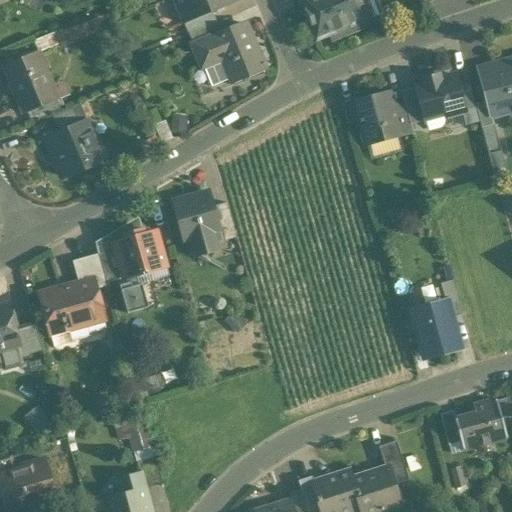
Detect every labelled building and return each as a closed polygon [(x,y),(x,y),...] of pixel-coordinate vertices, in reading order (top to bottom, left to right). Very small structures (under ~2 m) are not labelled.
[(235,0),(174,0),(184,24),(212,13),(236,3),(235,0)] [(299,0),(316,40),(331,34),(325,18),(343,11),(351,31),(370,23),(360,0),(299,0)] [(212,13),(184,24),(189,35),(217,24),(217,23),(212,13)] [(63,45),(98,29),(93,18),(58,34),(63,45)] [(217,23),(217,24),(189,35),(193,46),(231,30),(227,19),(217,23)] [(231,30),(193,46),(202,68),(203,67),(211,87),(231,79),(231,80),(263,67),(245,25),(231,30)] [(56,33),(34,42),(38,53),(61,44),(56,33)] [(38,53),(4,67),(23,114),(58,100),(38,53)] [(511,59),(477,69),(486,102),(487,106),(509,100),(511,110),(511,59)] [(454,75),(439,80),(438,76),(422,80),(423,84),(415,86),(415,88),(424,121),(425,122),(426,126),(427,126),(427,127),(444,122),(443,117),(464,111),(454,75)] [(415,88),(401,92),(406,108),(410,125),(424,121),(415,88)] [(389,93),(354,103),(365,145),(400,136),(394,112),(389,93)] [(486,102),(475,105),(481,128),(492,125),(487,106),(486,102)] [(80,105),(52,117),(60,134),(87,123),(80,105)] [(406,108),(394,112),(400,136),(412,132),(410,125),(406,108)] [(60,134),(47,139),(63,177),(103,160),(88,123),(60,134)] [(492,125),(481,128),(488,155),(501,152),(494,125),(492,125)] [(501,152),(488,155),(494,177),(507,174),(501,152)] [(208,193),(173,203),(184,242),(190,240),(195,257),(217,251),(215,244),(221,243),(218,232),(220,232),(213,207),(208,193)] [(226,203),(213,207),(220,232),(218,232),(221,243),(236,238),(226,203)] [(143,231),(129,234),(127,226),(110,236),(113,245),(122,279),(126,279),(127,284),(119,287),(127,314),(148,308),(142,285),(139,286),(136,276),(139,275),(140,278),(151,275),(150,272),(166,267),(156,233),(144,236),(143,231)] [(122,279),(113,245),(96,249),(98,255),(106,284),(122,279)] [(98,255),(73,262),(79,285),(93,281),(96,290),(107,287),(106,284),(98,255)] [(79,285),(62,290),(62,288),(39,295),(54,348),(72,343),(69,331),(104,321),(96,290),(93,281),(79,285)] [(453,281),(440,284),(445,302),(446,301),(451,319),(462,315),(453,281)] [(445,302),(412,311),(425,359),(459,349),(451,319),(446,301),(445,302)] [(8,305),(0,307),(0,351),(17,347),(19,347),(15,332),(8,305)] [(35,326),(15,332),(19,347),(17,347),(21,358),(43,351),(35,326)] [(511,418),(511,412),(508,397),(496,401),(502,422),(511,418)] [(496,401),(473,407),(476,415),(454,421),(457,431),(460,441),(463,450),(506,438),(502,422),(496,401)] [(40,405),(25,414),(36,432),(51,423),(40,405)] [(452,414),(441,417),(446,435),(457,431),(454,421),(452,414)] [(457,431),(446,435),(449,444),(460,441),(457,431)] [(394,441),(381,445),(388,467),(388,468),(401,464),(394,441)] [(11,456),(0,459),(0,472),(14,468),(11,456)] [(155,458),(137,463),(139,473),(144,490),(146,490),(163,485),(155,458)] [(14,468),(0,472),(0,491),(5,511),(17,511),(56,501),(44,460),(14,468)] [(388,467),(373,472),(374,474),(352,482),(361,510),(360,511),(380,511),(400,505),(391,478),(404,474),(401,464),(388,468),(388,467)] [(335,479),(313,486),(317,500),(305,504),(307,511),(315,511),(320,510),(320,511),(341,511),(343,511),(355,511),(360,511),(361,510),(352,482),(349,471),(334,476),(335,479)] [(126,494),(103,500),(106,511),(151,511),(146,490),(144,490),(139,473),(122,478),(126,494)] [(311,482),(299,486),(300,490),(305,504),(317,500),(313,486),(311,482)] [(300,490),(288,494),(290,500),(291,500),(294,511),(307,511),(305,504),(300,490)] [(290,500),(253,511),(294,511),(291,500),(290,500)]
